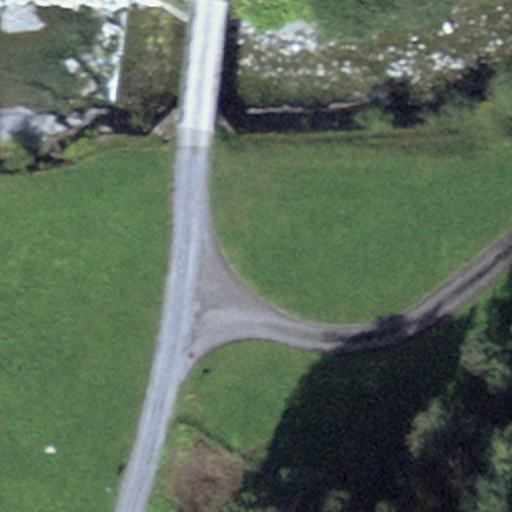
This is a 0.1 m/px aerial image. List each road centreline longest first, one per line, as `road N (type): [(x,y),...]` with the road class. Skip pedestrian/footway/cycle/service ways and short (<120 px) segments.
road 1 (unclassified): [(181,300),(312,334),(388,335),(448,300),(511,247)]
road 2 (residential): [(213,0),(181,300)]
road 3 (unclassified): [(128,511),(181,300)]
